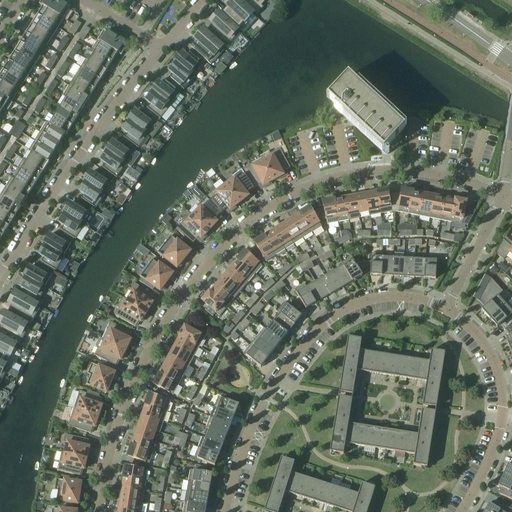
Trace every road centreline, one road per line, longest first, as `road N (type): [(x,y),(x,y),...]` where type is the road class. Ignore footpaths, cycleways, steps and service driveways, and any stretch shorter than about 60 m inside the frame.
road 1 (residential): [(95,511),(114,423),(146,350),(182,290),(239,225),(304,188),(364,172),(423,172),(501,196)]
road 2 (residential): [(224,511),(257,414),(320,326),(389,296),(445,310)]
road 3 (residential): [(0,279),(74,161),(160,48)]
road 4 (residential): [(445,310),(488,351),(503,394),(495,439),(462,511)]
road 5 (residential): [(445,310),(501,196)]
